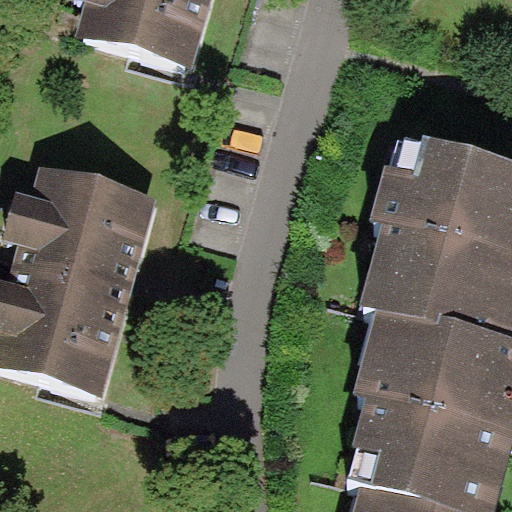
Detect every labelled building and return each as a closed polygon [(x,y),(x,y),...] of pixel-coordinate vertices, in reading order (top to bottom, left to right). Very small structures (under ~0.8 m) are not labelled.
[(86,0),(77,33),(194,66),(212,0),(86,0)] [(511,160),(423,137),(421,145),(400,139),(393,165),(385,162),(370,218),(381,221),(359,305),(377,309),(438,326),(442,314),(511,333),(511,160)] [(161,196),(42,162),(33,193),(15,188),(1,237),(20,242),(8,280),(0,277),(0,364),(103,394),(138,275),(161,196)] [(511,333),(442,314),(438,326),(377,309),(354,391),(366,394),(352,444),(357,446),(347,481),(362,484),(461,511),(494,511),(511,449),(511,333)] [(461,511),(362,484),(354,511),(461,511)]
